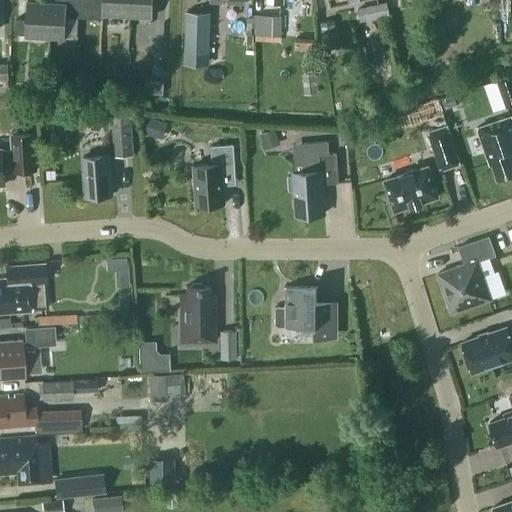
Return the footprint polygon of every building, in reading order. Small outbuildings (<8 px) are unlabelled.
[(17,0),(16,31),(78,34),(79,12),(151,16),(151,0),(17,0)] [(378,3),(381,16),(391,14),(388,1),(378,3)] [(368,5),(371,19),(381,16),(378,3),(368,5)] [(371,19),(368,5),(358,8),(361,21),(371,19)] [(282,15),(255,13),(254,34),(281,35),(282,15)] [(210,17),(185,17),(184,47),(208,49),(210,17)] [(338,37),(334,19),(321,22),(324,40),(338,37)] [(0,90),(10,91),(10,63),(0,62),(0,90)] [(303,73),(304,93),(318,92),(316,72),(303,73)] [(493,111),(511,105),(511,74),(484,84),(493,111)] [(440,104),(424,108),(429,125),(445,120),(440,104)] [(134,155),(131,112),(112,113),(115,156),(134,155)] [(511,114),(477,127),(490,164),(492,163),(497,178),(511,173),(511,114)] [(461,163),(448,123),(427,129),(440,170),(461,163)] [(281,143),(275,127),(260,133),(266,149),(281,143)] [(0,184),(5,184),(4,166),(14,165),(15,170),(36,169),(34,133),(12,135),(13,149),(3,150),(3,149),(0,148),(0,184)] [(337,152),(329,153),(328,141),(304,142),(306,171),(293,172),(293,175),(288,175),(289,190),(294,190),(296,215),(325,213),(323,183),(339,182),(337,152)] [(211,145),(212,163),(193,165),(196,205),(225,203),(223,168),(235,167),(234,144),(211,145)] [(86,195),(112,194),(110,155),(83,156),(86,195)] [(411,206),(423,202),(422,201),(439,195),(428,165),(385,179),(395,210),(411,204),(411,206)] [(478,260),(495,254),(489,235),(459,246),(465,263),(438,272),(452,312),(491,298),(478,260)] [(0,312),(30,311),(29,295),(28,280),(45,279),(44,264),(18,266),(6,267),(7,278),(0,278),(0,312)] [(209,286),(204,286),(201,283),(193,283),(190,286),(185,286),(185,294),(179,294),(180,341),(215,340),(215,295),(209,295),(209,286)] [(338,299),(317,299),(317,287),(318,287),(318,286),(285,286),(285,287),(286,287),(286,305),(275,306),(275,326),(314,326),(314,337),(338,337),(338,299)] [(76,323),(76,316),(34,318),(35,325),(76,323)] [(56,345),(55,325),(24,327),(26,347),(56,345)] [(473,372),(511,358),(511,341),(507,326),(462,341),(473,372)] [(236,358),(235,330),(220,331),(221,359),(236,358)] [(155,337),(136,338),(137,368),(169,367),(168,349),(156,350),(155,337)] [(0,377),(24,376),(21,340),(0,341),(0,377)] [(188,373),(149,374),(149,393),(188,392),(188,373)] [(42,381),(43,401),(73,400),(72,379),(42,381)] [(78,414),(67,415),(36,416),(35,408),(23,409),(22,394),(0,395),(0,427),(34,425),(35,431),(79,429),(78,414)] [(511,394),(509,396),(511,404),(511,409),(505,412),(506,415),(490,421),(498,445),(511,440),(511,394)] [(36,436),(0,438),(0,471),(0,473),(16,472),(17,483),(51,482),(49,441),(36,442),(36,436)] [(122,468),(143,467),(142,454),(121,455),(122,468)] [(172,457),(148,458),(149,481),(173,480),(172,457)] [(105,492),(102,472),(54,477),(56,497),(105,492)] [(365,488),(364,473),(348,475),(350,490),(365,488)] [(122,511),(121,495),(93,498),(94,511),(122,511)] [(63,511),(62,499),(42,501),(42,511),(63,511)] [(511,511),(511,499),(493,506),(495,511),(511,511)]
